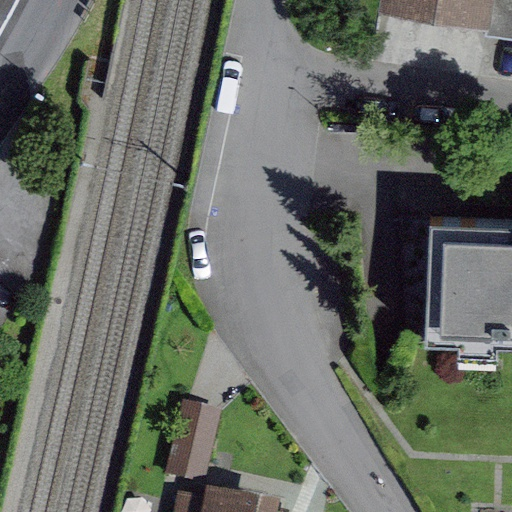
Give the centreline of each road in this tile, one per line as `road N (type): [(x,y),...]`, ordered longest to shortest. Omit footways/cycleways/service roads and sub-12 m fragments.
road 1 (residential): [(384,511),(269,317),(255,217),(258,70)]
road 2 (residential): [(258,70),(511,108)]
